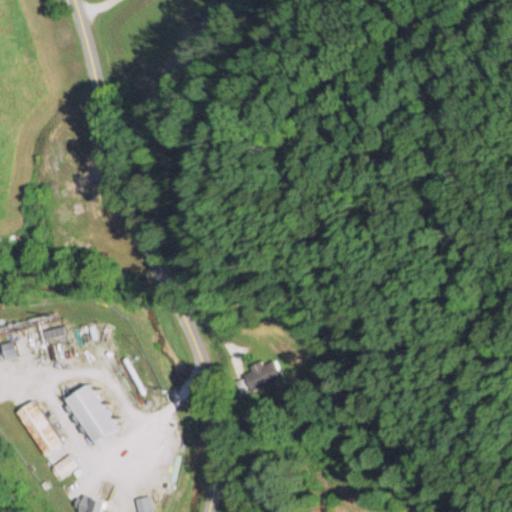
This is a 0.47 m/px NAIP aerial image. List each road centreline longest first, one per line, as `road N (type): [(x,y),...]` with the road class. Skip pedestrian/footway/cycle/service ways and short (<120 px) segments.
road 1 (tertiary): [(191,511),(173,311),(108,88),(57,0)]
road 2 (residential): [(456,0),(402,44),(255,105),(123,140)]
